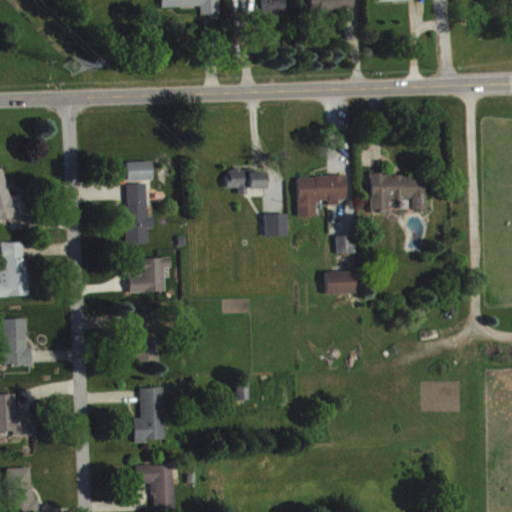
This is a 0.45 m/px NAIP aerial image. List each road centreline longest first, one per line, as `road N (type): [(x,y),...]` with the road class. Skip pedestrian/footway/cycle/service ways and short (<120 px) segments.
road 1 (tertiary): [(0,97),(511,82)]
road 2 (residential): [(85,511),(66,96)]
